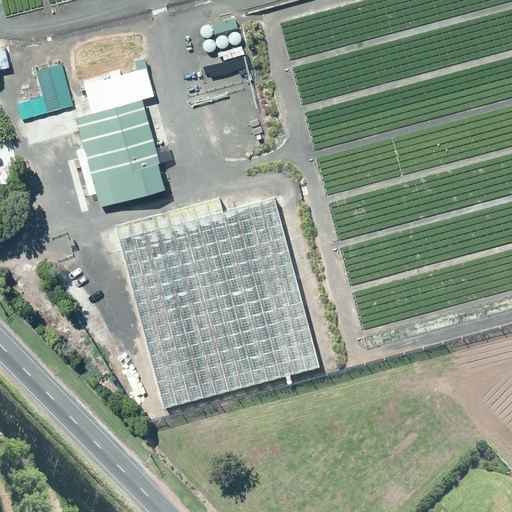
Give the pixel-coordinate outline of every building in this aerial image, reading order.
[(20,49),(1,55),(5,71),(25,66),(20,49)] [(92,107),(106,103),(156,91),(149,61),(85,77),(92,107)] [(152,92),(78,111),(95,178),(169,160),(152,92)] [(64,93),(56,95),(60,108),(68,106),(64,93)] [(29,99),(16,103),(22,120),(35,116),(29,99)] [(135,177),(114,183),(120,203),(140,197),(135,177)] [(324,355),(281,184),(123,223),(166,395),(324,355)] [(163,184),(151,187),(154,197),(165,193),(163,184)]
